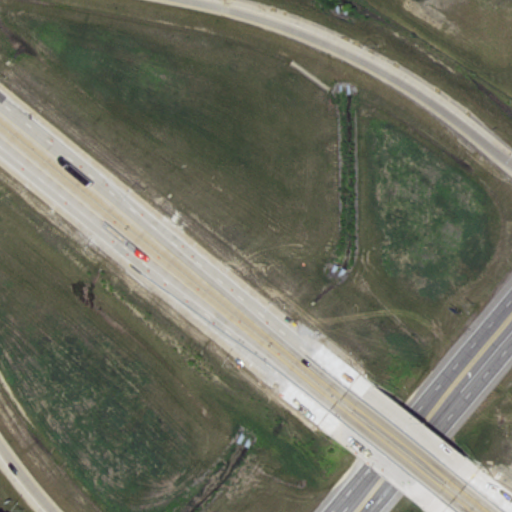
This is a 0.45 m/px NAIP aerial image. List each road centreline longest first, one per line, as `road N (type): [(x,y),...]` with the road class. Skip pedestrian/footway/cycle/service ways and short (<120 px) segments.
road 1 (motorway): [(365,385),(0,93)]
road 2 (motorway): [(0,132),(344,407)]
road 3 (motorway): [(511,161),(377,60),(249,12),(188,0)]
road 4 (primary): [(511,294),(334,511)]
road 5 (primary): [(367,511),(511,339)]
road 6 (motorway): [(344,407),(462,500)]
road 7 (motorway): [(480,480),(365,385)]
